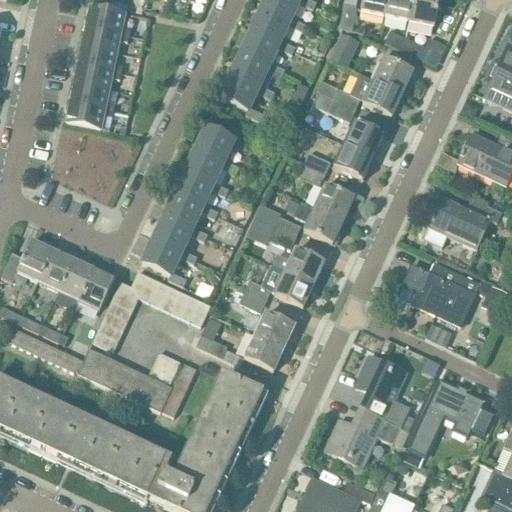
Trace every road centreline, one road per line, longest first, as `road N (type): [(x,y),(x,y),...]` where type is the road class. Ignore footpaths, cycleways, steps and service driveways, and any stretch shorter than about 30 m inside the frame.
road 1 (residential): [(6,205),(112,255),(234,0)]
road 2 (residential): [(352,317),(494,0)]
road 3 (residential): [(258,511),(352,317)]
road 4 (residential): [(6,205),(50,0)]
road 5 (residential): [(511,392),(352,317)]
